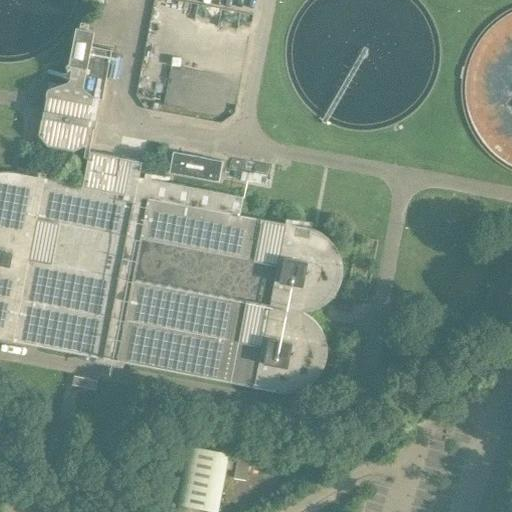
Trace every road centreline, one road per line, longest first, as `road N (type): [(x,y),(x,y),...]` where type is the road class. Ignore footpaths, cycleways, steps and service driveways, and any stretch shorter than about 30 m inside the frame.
road 1 (unclassified): [(400,459),(430,422),(511,374)]
road 2 (unclassified): [(284,511),(353,470),(400,459)]
